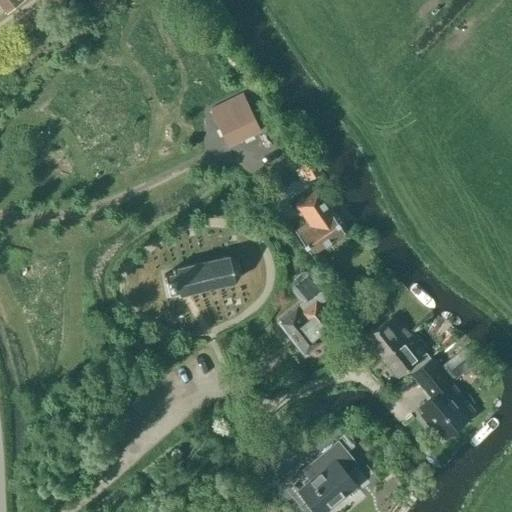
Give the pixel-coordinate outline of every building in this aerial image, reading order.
[(0,0),(0,6),(6,13),(22,0),(0,0)] [(209,109),(228,147),(260,131),(241,93),(209,109)] [(320,174),(311,159),(299,166),(308,181),(320,174)] [(332,214),(335,212),(319,189),(294,205),(306,224),(295,231),(311,256),(344,234),(332,214)] [(226,256),(172,269),(173,273),(163,275),(168,294),(177,292),(177,295),(232,282),(233,281),(237,272),(236,263),(229,257),(226,256)] [(319,334),(333,323),(319,305),(329,297),(309,272),(304,272),(300,273),(293,278),(291,281),(290,286),(291,291),(293,294),(296,298),(299,300),(303,301),(278,322),(305,355),(323,340),(319,334)] [(390,317),(366,337),(383,359),(410,337),(402,327),(399,329),(390,317)] [(429,360),(410,337),(383,359),(398,377),(404,372),(408,377),(411,374),(429,360)] [(471,408),(432,358),(429,360),(411,374),(431,398),(419,408),(444,439),(469,419),(464,413),(471,408)] [(354,461),(337,441),(313,461),(322,472),(298,492),(314,511),(324,511),(355,487),(342,472),(354,461)] [(95,479),(102,474),(98,468),(91,473),(95,479)]
